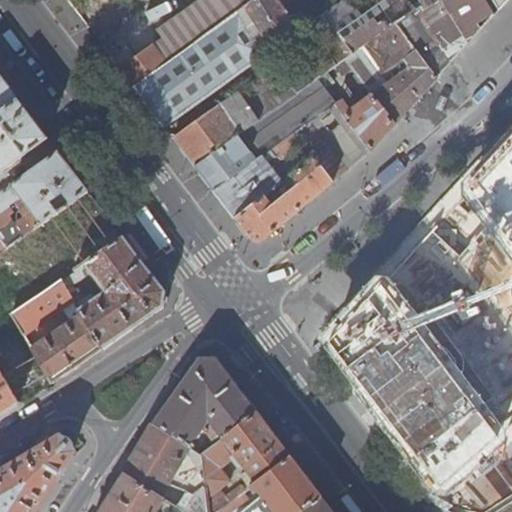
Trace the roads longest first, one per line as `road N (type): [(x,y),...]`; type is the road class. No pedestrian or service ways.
road 1 (unclassified): [(219,311),(288,272),(511,77)]
road 2 (primary): [(0,18),(219,311)]
road 3 (primary): [(219,311),(373,511)]
road 4 (unclassified): [(219,311),(191,317),(63,399)]
road 5 (unclassified): [(115,443),(219,311)]
